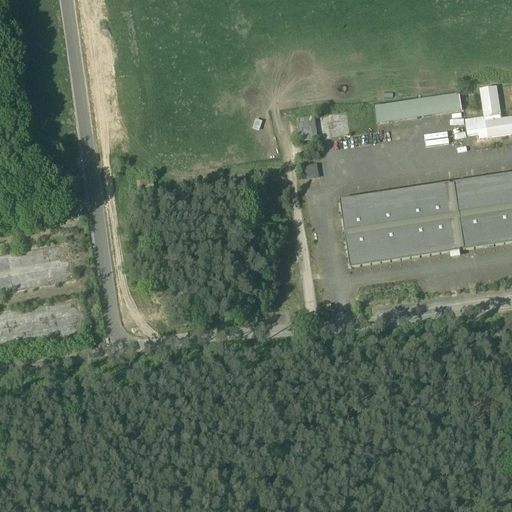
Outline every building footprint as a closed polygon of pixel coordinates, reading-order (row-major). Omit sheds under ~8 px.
[(478,136),(479,141),(480,140),(479,140),(487,138),(487,139),(511,135),(511,119),(501,121),(500,117),(496,89),(496,88),(480,91),(484,119),(465,122),(467,137),(478,136)] [(374,109),(377,125),(461,112),(458,96),(374,109)] [(300,143),(317,140),(314,118),(297,121),(300,143)] [(304,169),(306,181),(318,179),(317,172),(318,172),(318,167),(304,169)] [(345,237),(350,270),(449,254),(459,253),(460,253),(459,251),(462,250),(463,252),(511,244),(511,175),(453,185),(453,187),(450,187),(449,185),(339,202),(344,234),(347,234),(348,237),(345,237)] [(136,182),(137,190),(154,188),(153,180),(136,182)] [(491,332),(492,342),(507,340),(506,331),(491,332)]
